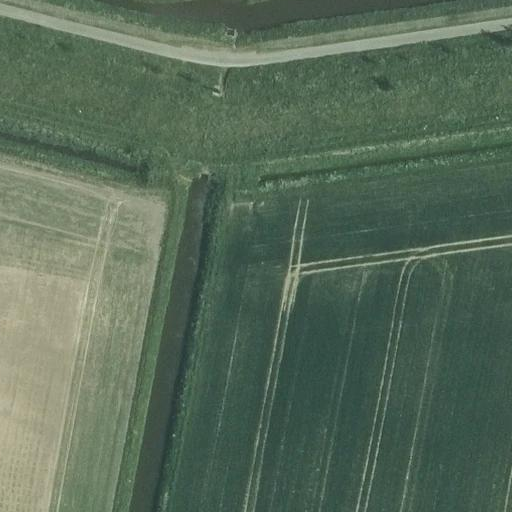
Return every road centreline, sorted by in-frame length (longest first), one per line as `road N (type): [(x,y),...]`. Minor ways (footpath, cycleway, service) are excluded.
road 1 (track): [(511,120),(222,161),(0,107)]
road 2 (unclassified): [(511,38),(231,71),(153,66),(0,22)]
